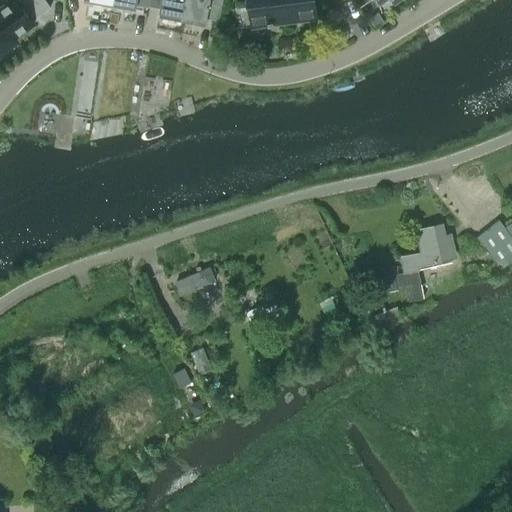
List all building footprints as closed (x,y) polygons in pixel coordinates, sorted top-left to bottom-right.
[(0,54),(18,41),(16,38),(35,24),(33,21),(52,8),(46,0),(14,0),(0,10),(0,54)] [(160,11),(184,15),(187,0),(156,0),(156,7),(161,8),(160,11)] [(187,0),(184,15),(207,20),(208,17),(220,19),(223,0),(187,0)] [(317,0),(249,0),(254,27),(320,16),(317,0)] [(511,239),(498,219),(476,236),(497,267),(511,256),(511,239)] [(421,252),(400,257),(404,273),(382,278),(385,292),(406,288),(409,300),(423,298),(417,268),(451,261),(450,257),(454,256),(449,234),(444,235),(441,224),(416,229),(421,252)] [(209,267),(175,281),(181,294),(214,280),(209,267)] [(260,305),(246,312),(250,322),(265,315),(260,305)] [(397,306),(372,317),(375,325),(400,315),(397,306)] [(199,374),(211,370),(202,347),(190,352),(199,374)] [(192,403),(190,407),(194,415),(205,410),(200,399),(192,403)]
